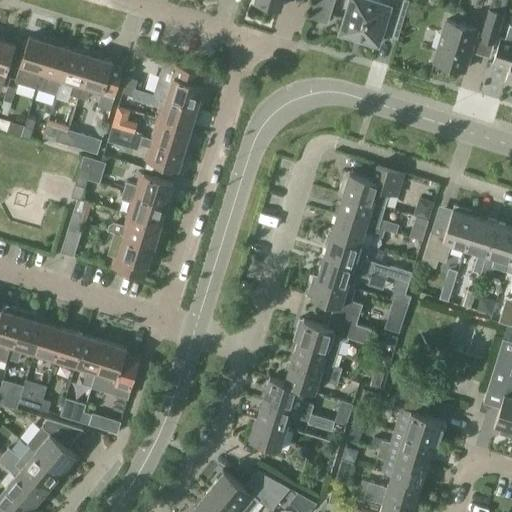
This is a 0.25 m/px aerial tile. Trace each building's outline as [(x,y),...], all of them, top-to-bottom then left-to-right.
[(313,0),(309,16),(327,22),(333,0),(313,0)] [(380,42),(383,32),(398,37),(409,0),(346,0),(338,29),(380,42)] [(464,68),(470,50),(488,56),(503,13),(487,8),(477,37),(474,36),(477,28),(446,18),(434,59),(464,68)] [(511,24),(509,24),(500,50),(511,54),(504,80),(511,82),(511,24)] [(0,33),(0,85),(2,80),(0,78),(1,75),(4,76),(15,42),(5,39),(6,36),(0,33)] [(14,81),(35,88),(51,37),(40,34),(39,37),(28,34),(14,81)] [(56,94),(60,80),(70,47),(61,44),(62,40),(51,37),(35,88),(56,94)] [(67,92),(78,96),(92,50),(81,46),(80,50),(70,47),(60,80),(70,84),(67,92)] [(92,50),(78,96),(86,98),(88,89),(113,97),(123,66),(111,63),(112,60),(102,57),(103,53),(92,50)] [(153,92),(200,107),(204,96),(200,94),(203,84),(200,83),(204,72),(164,59),(160,71),(159,71),(153,92)] [(124,83),(134,86),(136,78),(127,75),(124,83)] [(132,95),(134,86),(124,83),(122,92),(132,95)] [(197,118),(200,107),(153,92),(152,93),(153,93),(151,100),(161,103),(157,116),(190,126),(193,117),(197,118)] [(187,136),(190,126),(157,116),(150,137),(187,148),(191,137),(187,136)] [(111,125),(122,128),(124,120),(114,117),(111,125)] [(20,135),(28,137),(29,137),(32,127),(24,125),(20,135)] [(43,135),(55,139),(59,129),(46,125),(43,135)] [(119,136),(122,128),(111,125),(109,133),(119,136)] [(63,141),(67,131),(59,129),(55,139),(63,141)] [(67,131),(63,141),(72,144),(75,134),(67,131)] [(184,159),(187,148),(150,137),(144,158),(177,168),(181,158),(184,159)] [(85,168),(89,156),(83,154),(82,154),(78,166),(85,168)] [(338,191),(372,201),(376,188),(396,195),(403,171),(377,163),(372,178),(344,169),(338,191)] [(83,176),(85,168),(78,166),(76,174),(83,176)] [(122,188),(170,203),(174,192),(170,191),(173,181),(140,170),(136,184),(125,180),(122,188)] [(73,183),(80,185),(83,176),(76,174),(73,183)] [(167,214),(170,203),(122,188),(119,197),(130,201),(127,213),(161,223),(164,213),(167,214)] [(383,205),(372,201),(338,191),(342,193),(336,213),(394,231),(397,224),(386,220),(387,219),(379,217),(383,205)] [(0,216),(36,216),(36,196),(0,196),(0,216)] [(464,246),(476,210),(453,203),(443,235),(430,231),(421,262),(435,266),(437,258),(445,261),(451,242),(464,246)] [(73,209),(70,217),(80,221),(83,213),(73,209)] [(480,272),(496,221),(475,214),(476,210),(464,246),(478,251),(472,269),(480,272)] [(158,232),(161,223),(127,213),(121,233),(158,245),(161,233),(158,232)] [(394,231),(336,213),(330,233),(359,243),(363,230),(382,236),(384,228),(394,231)] [(412,224),(425,228),(427,218),(415,215),(412,224)] [(60,251),(72,254),(79,229),(78,229),(80,221),(70,217),(60,251)] [(505,270),(511,246),(511,225),(496,221),(480,272),(489,274),(493,262),(505,266),(504,269),(505,270)] [(154,255),(158,245),(121,233),(111,265),(144,276),(151,254),(154,255)] [(353,263),(371,269),(385,273),(388,266),(373,262),(374,261),(363,258),(367,245),(359,243),(330,233),(323,254),(353,263)] [(312,272),(312,273),(347,284),(350,272),(369,277),(371,269),(353,263),(323,254),(317,274),(312,272)] [(332,303),(329,314),(355,322),(355,319),(360,321),(364,307),(360,306),(361,302),(350,299),(354,286),(347,284),(312,273),(306,294),(332,303)] [(390,298),(407,303),(410,295),(404,293),(408,281),(397,277),(390,298)] [(470,306),(474,291),(464,288),(460,303),(470,306)] [(380,314),(394,319),(399,302),(386,297),(380,314)] [(0,358),(8,361),(12,348),(24,309),(10,305),(9,310),(1,308),(0,310),(0,358)] [(21,350),(33,354),(43,321),(36,318),(37,313),(24,309),(12,348),(8,361),(16,364),(21,350)] [(351,333),(355,322),(329,314),(325,325),(299,316),(292,338),(335,351),(339,339),(349,341),(351,333)] [(53,360),(64,327),(43,321),(33,354),(53,360)] [(64,327),(53,360),(74,367),(84,333),(64,327)] [(91,385),(94,373),(105,340),(84,333),(74,367),(86,370),(82,382),(91,385)] [(332,363),(335,351),(292,338),(297,340),(290,360),(339,374),(341,366),(332,363)] [(511,362),(511,341),(501,338),(492,368),(509,373),(511,362)] [(94,373),(91,385),(127,396),(140,354),(125,350),(126,346),(105,340),(94,373)] [(336,383),(339,374),(290,360),(284,380),(269,375),(269,376),(314,390),(318,377),(336,383)] [(511,432),(511,374),(508,374),(493,427),(511,432)] [(314,390),(269,376),(262,396),(310,411),(313,403),(294,397),(298,385),(314,390)] [(42,397),(34,395),(20,390),(16,401),(39,408),(42,397)] [(445,420),(424,414),(427,403),(394,392),(390,404),(399,407),(392,428),(438,443),(445,420)] [(308,419),(310,411),(262,396),(256,416),(251,415),(251,416),(286,426),(289,414),(308,419)] [(42,397),(39,408),(47,410),(50,400),(42,397)] [(83,410),(75,407),(62,404),(59,414),(80,420),(83,410)] [(83,410),(80,420),(88,423),(91,412),(83,410)] [(101,414),(92,411),(91,412),(88,423),(98,426),(101,414)] [(25,442),(34,450),(64,474),(79,456),(67,446),(82,427),(45,416),(25,442)] [(279,447),(286,426),(251,416),(245,437),(279,447)] [(437,443),(438,443),(392,428),(387,441),(380,439),(378,447),(427,462),(433,442),(437,443)] [(2,453),(15,464),(20,467),(46,489),(60,471),(64,474),(34,450),(25,461),(7,446),(2,453)] [(378,447),(375,455),(382,457),(378,469),(390,473),(420,482),(427,462),(378,447)] [(15,464),(2,453),(0,455),(0,462),(9,470),(15,464)] [(294,465),(302,468),(306,456),(297,453),(294,465)] [(32,506),(46,489),(20,467),(5,485),(35,509),(32,506)] [(209,486),(235,508),(240,511),(245,511),(257,498),(270,508),(288,487),(257,469),(243,486),(223,469),(209,486)] [(414,503),(420,482),(390,473),(387,486),(367,480),(365,488),(414,503)] [(0,510),(2,511),(32,511),(35,509),(5,485),(0,491),(0,510)] [(231,511),(235,508),(209,486),(196,503),(206,511),(231,511)] [(411,511),(414,503),(365,488),(362,497),(381,503),(378,511),(411,511)] [(206,511),(196,503),(188,511),(206,511)]
